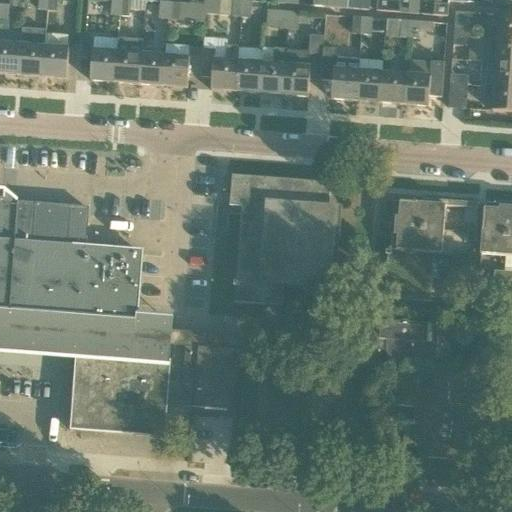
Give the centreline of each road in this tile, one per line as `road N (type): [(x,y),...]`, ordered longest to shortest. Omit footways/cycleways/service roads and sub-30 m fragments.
road 1 (residential): [(511,165),(0,126)]
road 2 (residential): [(132,491),(373,508)]
